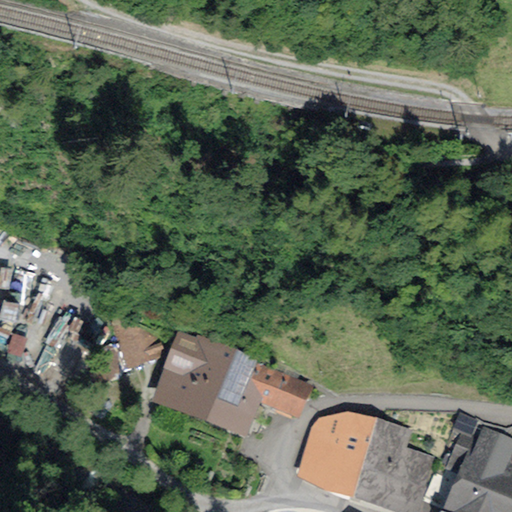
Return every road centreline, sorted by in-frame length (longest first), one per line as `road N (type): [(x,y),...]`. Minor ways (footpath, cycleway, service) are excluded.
road 1 (track): [(459,96),(291,62),(93,0)]
road 2 (residential): [(286,498),(295,442),(320,407),(435,402),(511,412)]
road 3 (residential): [(286,498),(238,508),(201,501),(62,415)]
